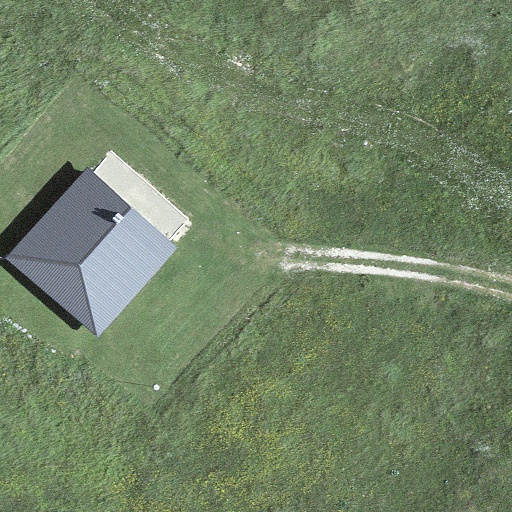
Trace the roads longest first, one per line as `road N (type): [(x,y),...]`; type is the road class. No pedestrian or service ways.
road 1 (track): [(511,284),(235,203),(0,45)]
road 2 (track): [(511,199),(225,73),(103,0)]
